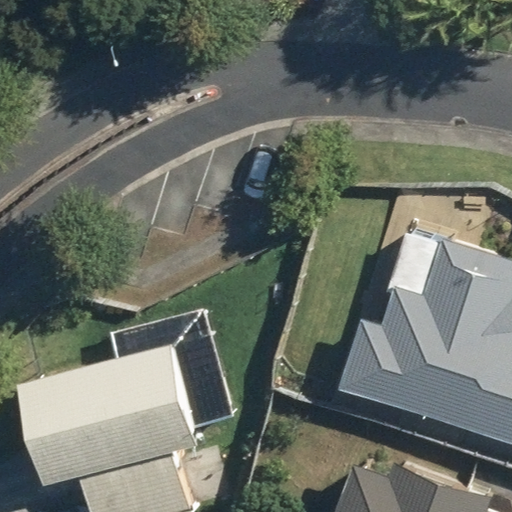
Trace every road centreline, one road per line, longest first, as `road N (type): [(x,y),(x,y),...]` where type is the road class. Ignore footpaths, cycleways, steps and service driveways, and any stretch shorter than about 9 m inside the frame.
road 1 (residential): [(264,86),(225,115),(92,180),(0,256)]
road 2 (residential): [(0,175),(48,136),(150,81),(229,69),(264,86)]
road 3 (residential): [(264,86),(410,83),(511,102)]
